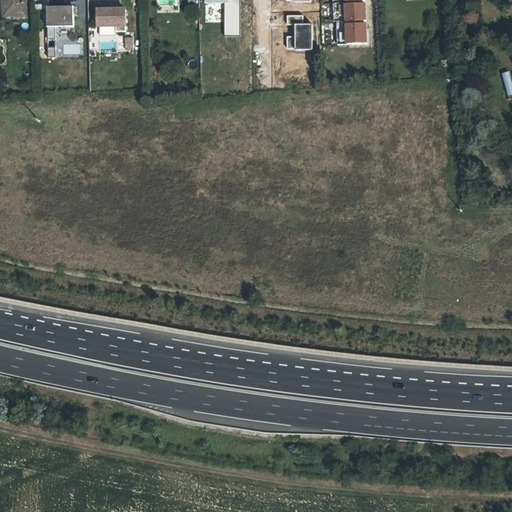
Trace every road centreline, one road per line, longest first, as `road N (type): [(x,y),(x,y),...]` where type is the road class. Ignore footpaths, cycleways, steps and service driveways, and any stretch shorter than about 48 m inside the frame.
road 1 (motorway): [(511,398),(246,373),(0,324)]
road 2 (motorway): [(0,358),(252,407),(511,430)]
road 3 (track): [(0,433),(422,496)]
